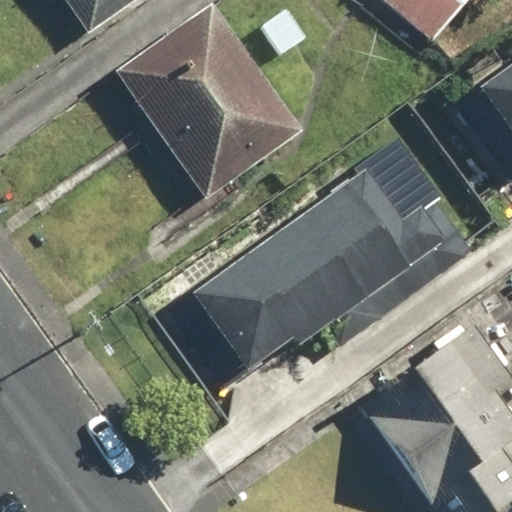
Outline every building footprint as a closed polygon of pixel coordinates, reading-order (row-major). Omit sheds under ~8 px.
[(132,0),(10,0),(11,1),(12,0),(68,0),(92,31),(132,0)] [(316,39),(288,0),(284,0),(250,24),(279,65),(316,39)] [(471,0),(382,0),(436,43),(471,0)] [(211,2),(119,69),(210,195),(302,128),(211,2)] [(511,63),(481,86),(511,127),(511,63)] [(244,372),(294,337),(302,348),(342,320),(354,338),(479,252),(439,194),(408,215),(376,169),(191,295),(244,372)] [(511,425),(451,344),(349,420),(418,511),(493,511),(511,498),(511,425)]
